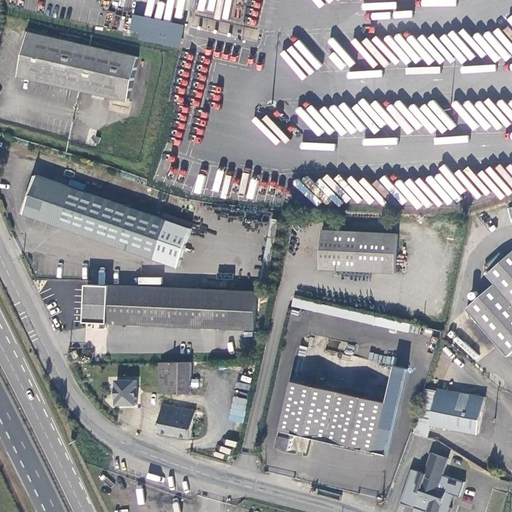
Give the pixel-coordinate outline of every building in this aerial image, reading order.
[(139,33),(138,40),(158,43),(157,46),(180,50),(185,23),(132,14),(129,31),(139,33)] [(140,60),(30,34),(20,78),(79,92),(129,104),(140,60)] [(180,271),(193,233),(39,178),(25,216),(180,271)] [(398,237),(323,232),(321,271),(396,275),(398,237)] [(511,255),(489,275),(497,285),(469,310),(510,356),(511,354),(511,255)] [(257,330),(258,294),(148,289),(88,286),(86,324),(94,324),(94,330),(105,331),(105,325),(257,330)] [(192,394),(192,362),(159,362),(159,387),(159,394),(192,394)] [(115,379),(115,404),(135,404),(135,396),(134,396),(133,387),(135,387),(135,379),(115,379)] [(389,404),(293,383),(279,450),(291,453),(295,436),(378,455),(389,404)] [(426,395),(417,434),(429,439),(432,427),(481,435),(487,399),(440,391),(438,397),(426,395)] [(156,432),(190,440),(196,413),(162,405),(156,432)] [(403,504),(424,511),(452,511),(454,509),(452,508),(456,497),(462,499),(467,484),(446,477),(451,460),(434,454),(427,475),(414,470),(403,504)]
